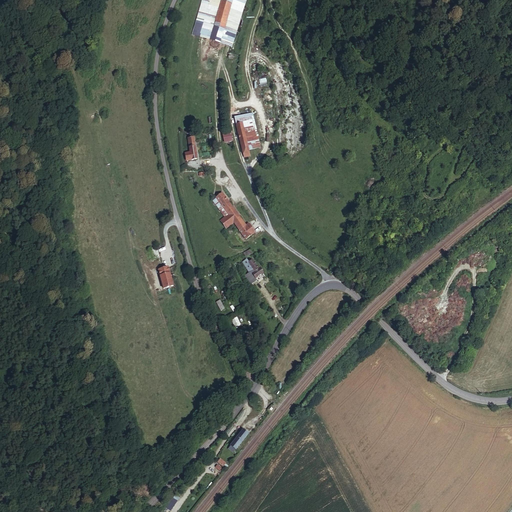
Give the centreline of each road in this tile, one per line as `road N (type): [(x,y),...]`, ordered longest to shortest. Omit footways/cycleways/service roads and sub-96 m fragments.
road 1 (unclassified): [(175,0),(154,70),(154,126),(194,274),(253,387)]
road 2 (secondary): [(253,387),(309,295),(337,285),(457,393),(511,397)]
road 3 (track): [(337,285),(269,229),(223,164),(219,142)]
road 4 (secondary): [(147,511),(253,387)]
